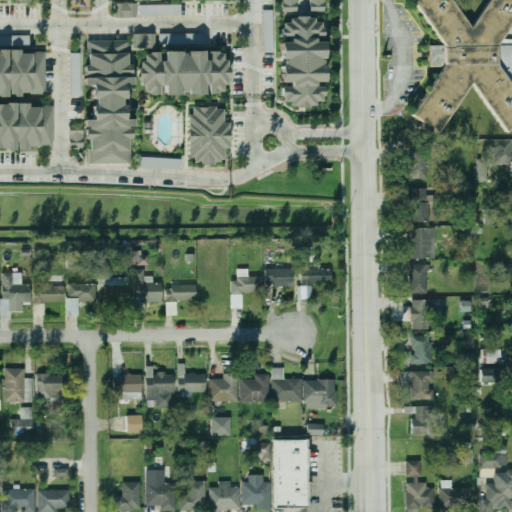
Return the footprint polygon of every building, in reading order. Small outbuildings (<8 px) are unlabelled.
[(281,0),(282,11),(297,10),(296,0),(281,0)] [(309,0),(310,11),(324,11),(323,0),(309,0)] [(440,64),(440,67),(430,67),(430,45),(440,45),(440,48),(445,48),(446,48),(411,0),(450,0),(471,29),(491,0),(511,0),(511,26),(497,48),(497,64),(511,84),(511,129),(507,133),(472,84),(439,132),(434,129),(431,133),(421,126),(424,122),(412,114),(447,64),(445,64),(440,64)] [(115,17),(136,17),(136,3),(114,3),(115,17)] [(181,5),(139,5),(139,15),(181,15),(181,5)] [(273,52),(273,10),(263,10),(263,52),(273,52)] [(295,16),(307,16),(307,18),(314,19),(314,22),(320,23),(320,28),(323,28),(323,36),(314,37),(314,42),(324,42),(323,60),(321,59),(321,65),(324,66),(324,82),(313,82),(314,87),(323,87),(324,97),(321,96),(321,101),(314,101),(314,105),(308,106),(308,108),(296,108),(297,106),(291,106),(290,102),(283,102),(283,96),(281,97),(281,87),(290,87),(290,82),(280,83),(280,66),(282,66),(282,59),(280,59),(280,43),(289,42),(289,38),(280,38),(280,28),(282,28),(282,23),(289,23),(289,19),(296,18),(295,16)] [(154,33),(133,34),(133,49),(155,48),(154,33)] [(159,43),(206,44),(206,34),(159,33),(159,43)] [(30,35),(0,35),(0,45),(30,45),(30,35)] [(89,40),(128,40),(129,55),(127,55),(127,65),(131,65),(131,76),(133,77),(133,84),(124,85),(125,99),(121,99),(122,106),(124,106),(126,119),(133,119),(133,127),(132,127),(132,138),(129,139),(128,148),(130,148),(130,163),(88,163),(88,148),(89,148),(89,139),(85,139),(85,129),(89,128),(89,127),(84,127),(84,119),(92,120),(92,116),(91,116),(91,106),(95,106),(95,99),(91,99),(91,95),(92,85),(83,85),(83,78),(84,78),(84,65),(88,65),(88,54),(89,54),(89,40)] [(0,49),(7,49),(7,57),(10,57),(10,50),(20,50),(20,53),(32,53),(32,51),(44,51),(45,92),(32,92),(32,90),(20,91),(20,95),(11,95),(11,87),(6,88),(6,96),(0,96),(0,49)] [(138,80),(138,68),(140,68),(141,61),(145,61),(145,55),(150,55),(150,52),(158,52),(159,61),(164,61),(164,51),(182,52),(181,54),(187,54),(188,51),(204,51),(204,62),(209,61),(209,52),(219,52),(219,54),(223,54),(224,61),(227,61),(228,68),(230,67),(230,79),(228,79),(228,85),(224,85),(224,92),(218,92),(218,94),(209,94),(209,86),(204,86),(205,95),(188,95),(188,93),(181,93),(181,95),(165,95),(164,86),(160,86),(159,95),(150,95),(150,93),(145,93),(145,86),(140,86),(140,79),(138,80)] [(80,53),(70,53),(71,95),(80,95),(80,53)] [(0,106),(6,106),(5,103),(15,103),(15,111),(18,111),(18,104),(28,104),(28,107),(40,107),(40,106),(52,106),(52,146),(39,146),(39,145),(27,145),(27,149),(19,149),(19,142),(14,142),(14,150),(5,150),(5,149),(0,149),(0,106)] [(190,114),(190,157),(195,157),(195,162),(201,162),(201,165),(214,165),(214,162),(221,162),(221,159),(226,159),(226,150),(231,150),(231,122),(225,122),(225,109),(216,109),(216,106),(193,106),(193,114),(190,114)] [(84,147),(84,130),(68,131),(69,148),(84,147)] [(495,162),(511,162),(511,139),(495,139),(495,162)] [(428,178),(428,148),(409,148),(409,178),(428,178)] [(181,158),(139,157),(138,167),(181,169),(181,158)] [(486,159),(477,159),(477,182),(486,182),(486,159)] [(409,222),(429,222),(429,188),(409,188),(409,222)] [(493,209),(484,209),(484,224),(493,224),(493,209)] [(407,228),(407,259),(436,259),(436,228),(407,228)] [(411,294),(428,294),(428,265),(411,265),(411,294)] [(293,268),(266,268),(266,286),(293,286),(293,268)] [(300,284),(332,284),(332,268),(300,268),(300,284)] [(146,269),(135,269),(134,313),(145,313),(146,302),(162,302),(162,282),(146,282),(146,269)] [(30,284),(14,284),(14,273),(2,273),(2,317),(14,317),(14,303),(30,303),(30,284)] [(129,276),(99,276),(99,302),(129,302),(129,276)] [(231,308),(242,308),(242,292),(261,292),(261,277),(231,277),(231,308)] [(167,314),(176,314),(176,300),(196,301),(196,283),(167,283),(167,314)] [(35,285),(36,313),(44,313),(44,302),(66,302),(65,284),(35,285)] [(69,318),(81,317),(81,304),(97,304),(96,285),(68,286),(69,318)] [(430,300),(412,299),(411,329),(429,329),(430,300)] [(411,365),(433,365),(433,336),(411,336),(411,365)] [(474,353),(461,353),(461,366),(474,366),(474,353)] [(185,374),(185,366),(179,366),(179,392),(206,392),(206,374),(185,374)] [(283,378),(283,368),(272,368),(272,401),(302,401),(302,378),(283,378)] [(498,368),(480,369),(480,382),(498,381),(498,368)] [(6,369),(6,401),(25,401),(25,369),(6,369)] [(173,371),(147,371),(147,407),(173,407),(173,371)] [(412,383),(412,399),(432,399),(432,371),(399,371),(399,383),(412,383)] [(237,401),(237,373),(223,373),(223,378),(210,378),(210,401),(237,401)] [(69,374),(38,374),(38,397),(52,397),(52,391),(69,391),(69,374)] [(142,374),(114,374),(114,393),(142,393),(142,374)] [(268,377),(241,377),(241,403),(268,403),(268,377)] [(335,406),(335,379),(305,379),(305,406),(335,406)] [(32,407),(20,408),(21,419),(13,419),(13,432),(25,432),(32,431),(32,407)] [(434,407),(412,407),(412,435),(434,435),(434,407)] [(127,432),(142,432),(142,416),(127,416),(127,432)] [(231,435),(230,417),(211,417),(211,436),(231,435)] [(274,439),(305,439),(305,508),(274,508),(274,439)] [(270,443),(256,443),(256,456),(263,455),(263,461),(270,461),(270,443)] [(507,469),(507,452),(480,452),(480,469),(507,469)] [(68,468),(54,468),(55,477),(68,477),(68,468)] [(206,481),(188,481),(188,495),(180,495),(180,509),(206,509),(206,481)] [(210,486),(210,510),(239,510),(239,481),(219,481),(219,486),(210,486)] [(256,509),(270,509),(270,481),(243,481),(243,505),(256,505),(256,509)] [(140,482),(123,482),(123,509),(140,509),(140,482)] [(147,483),(147,506),(162,506),(162,510),(176,510),(176,483),(147,483)] [(511,483),(486,483),(486,499),(480,499),(480,511),(494,511),(494,509),(511,509),(511,483)] [(472,507),(472,488),(440,488),(440,507),(472,507)] [(4,489),(4,511),(34,511),(34,489),(4,489)] [(434,489),(406,489),(406,509),(434,509),(434,489)] [(70,511),(70,490),(39,490),(39,511),(70,511)]
